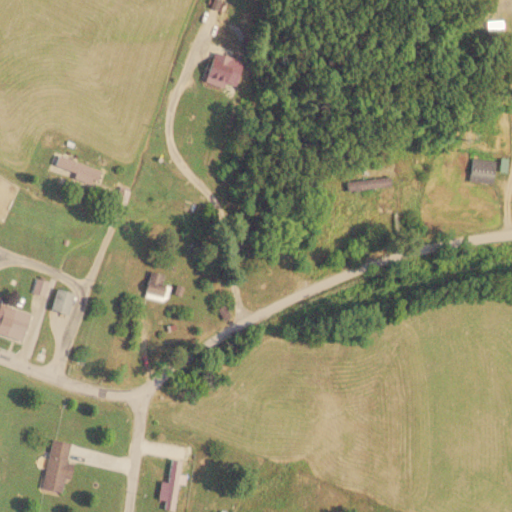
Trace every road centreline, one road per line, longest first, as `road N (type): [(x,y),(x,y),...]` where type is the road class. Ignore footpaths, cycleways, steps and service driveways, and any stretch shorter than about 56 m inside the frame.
road 1 (residential): [(131,392),(297,291),(448,240),(511,229)]
road 2 (residential): [(131,392),(94,393),(0,358)]
road 3 (tertiary): [(120,511),(131,392)]
